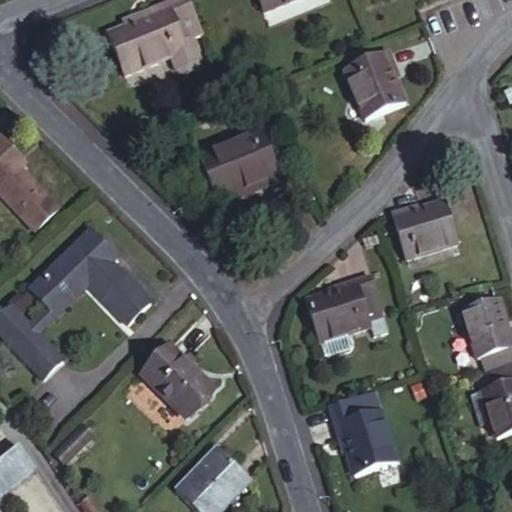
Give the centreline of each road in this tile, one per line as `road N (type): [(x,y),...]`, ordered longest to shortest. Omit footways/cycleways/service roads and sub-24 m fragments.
road 1 (residential): [(241,319),(204,269),(0,69)]
road 2 (unclassified): [(241,319),(369,206),(464,77)]
road 3 (residential): [(307,511),(241,319)]
road 4 (unclassified): [(464,77),(511,221)]
